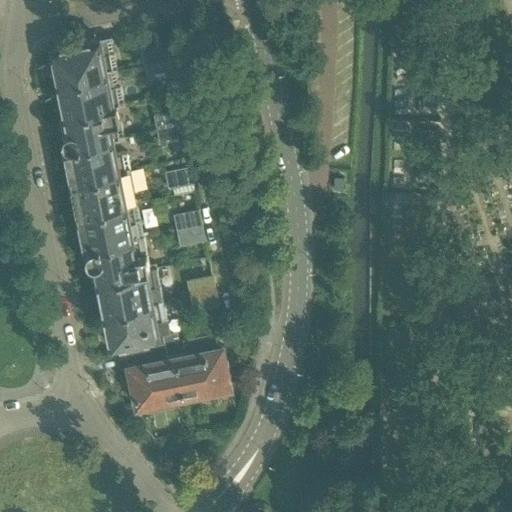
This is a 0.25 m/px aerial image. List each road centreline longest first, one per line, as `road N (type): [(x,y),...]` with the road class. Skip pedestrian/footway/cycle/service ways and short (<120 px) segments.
road 1 (residential): [(213,511),(267,428),(297,306),(296,210),(253,0)]
road 2 (residential): [(73,417),(13,85),(13,31)]
road 3 (residential): [(13,31),(163,0)]
road 4 (residential): [(168,511),(111,443),(73,417)]
